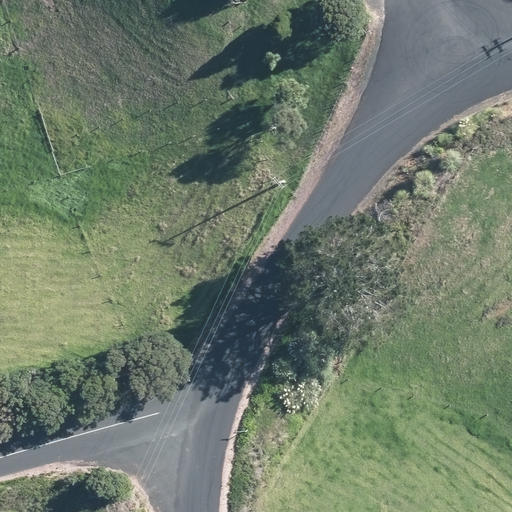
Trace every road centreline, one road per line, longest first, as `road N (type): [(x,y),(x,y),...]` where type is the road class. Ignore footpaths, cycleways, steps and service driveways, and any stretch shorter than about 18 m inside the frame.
road 1 (unclassified): [(194,413),(303,233),(452,41)]
road 2 (unclassified): [(194,413),(0,467)]
